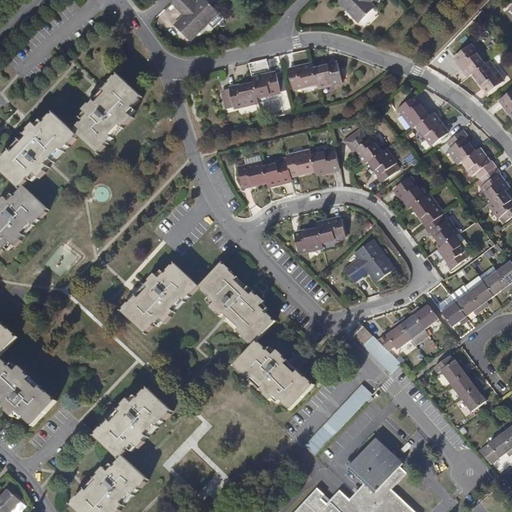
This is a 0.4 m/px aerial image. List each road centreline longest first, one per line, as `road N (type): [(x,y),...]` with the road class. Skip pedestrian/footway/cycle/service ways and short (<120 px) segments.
road 1 (residential): [(233,233),(341,199),(372,211),(424,274),(413,294),(337,332)]
road 2 (residential): [(261,52),(306,40),(348,44),(434,81),(511,149)]
road 3 (residential): [(337,332),(467,473)]
road 4 (residential): [(169,76),(233,233)]
road 5 (residential): [(233,233),(337,332)]
